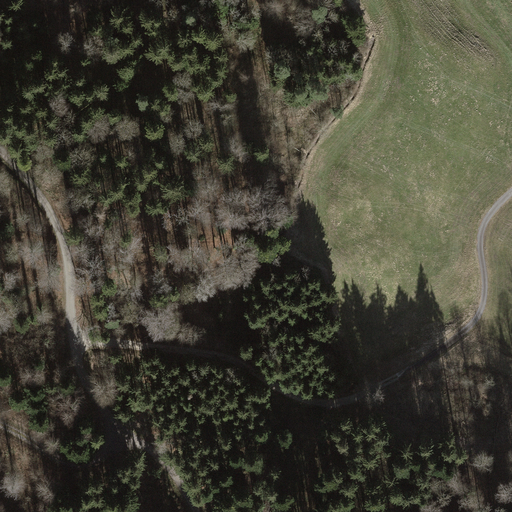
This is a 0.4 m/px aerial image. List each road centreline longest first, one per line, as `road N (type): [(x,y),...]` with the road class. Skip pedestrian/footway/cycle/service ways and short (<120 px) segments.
road 1 (track): [(511,191),(481,228),(487,292),(477,319),(350,400),(304,401),(214,354),(73,340)]
road 2 (track): [(73,340),(102,411),(176,473),(199,511)]
road 3 (track): [(0,151),(34,188),(64,246),(73,340)]
road 4 (track): [(126,435),(101,461),(82,467),(0,424)]
